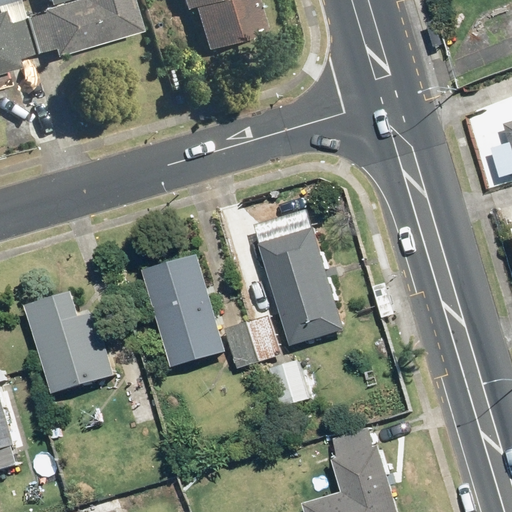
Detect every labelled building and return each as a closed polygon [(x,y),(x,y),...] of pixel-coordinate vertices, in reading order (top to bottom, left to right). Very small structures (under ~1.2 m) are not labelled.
[(75,0),(0,21),(0,72),(140,33),(130,0),(75,0)] [(264,33),(253,0),(185,0),(201,52),(264,33)] [(269,246),(296,344),(343,331),(316,233),(269,246)] [(204,258),(150,273),(176,364),(229,349),(204,258)] [(77,290),(28,306),(58,395),(107,379),(77,290)] [(242,369),(282,357),(270,320),(231,333),(242,369)] [(34,365),(8,371),(14,398),(40,392),(34,365)] [(301,369),(277,374),(282,406),(307,402),(301,369)] [(0,445),(16,441),(0,387),(0,445)] [(98,399),(83,415),(98,429),(113,413),(98,399)] [(314,509),(314,511),(399,511),(398,505),(399,505),(379,440),(339,452),(353,497),(314,509)] [(191,511),(187,497),(171,503),(174,511),(191,511)]
